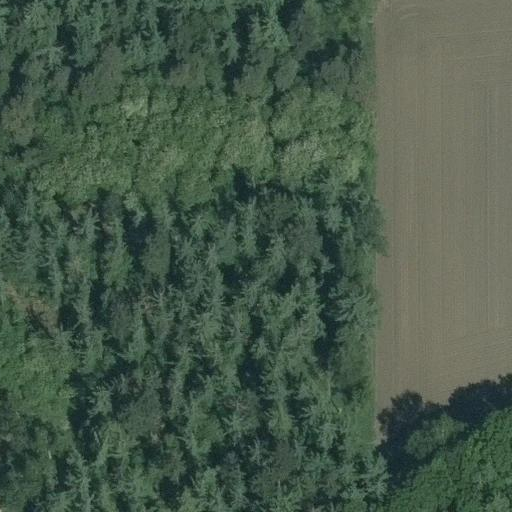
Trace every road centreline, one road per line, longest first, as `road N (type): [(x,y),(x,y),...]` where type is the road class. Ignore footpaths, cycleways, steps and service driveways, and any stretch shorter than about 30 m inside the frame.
road 1 (track): [(178,0),(0,18)]
road 2 (unknown): [(0,355),(70,511)]
